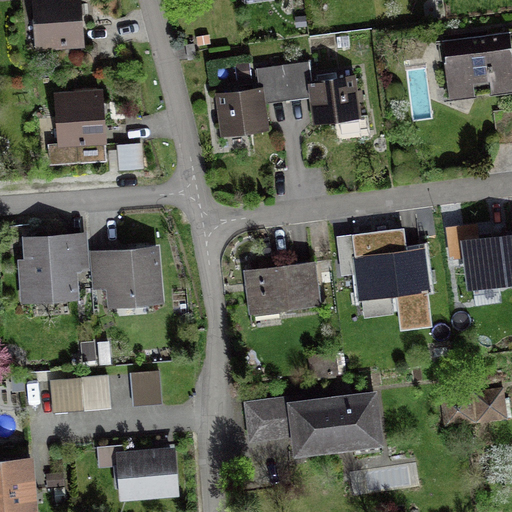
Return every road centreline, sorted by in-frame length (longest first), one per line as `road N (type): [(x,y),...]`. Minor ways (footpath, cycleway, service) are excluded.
road 1 (residential): [(511,183),(204,224)]
road 2 (residential): [(204,224),(217,337),(209,402),(214,511)]
road 3 (residential): [(197,191),(0,205)]
road 4 (residential): [(152,0),(197,191)]
